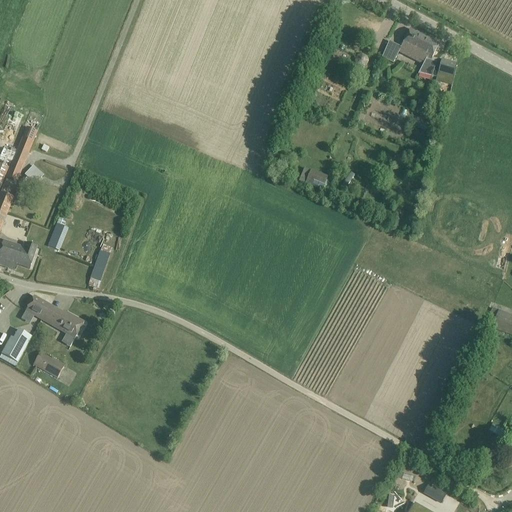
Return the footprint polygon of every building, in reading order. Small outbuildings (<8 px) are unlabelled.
[(389,42),(384,51),(381,57),(393,64),(399,53),(421,64),(417,73),(435,77),(435,82),(451,86),(456,65),(432,58),(438,45),(410,30),(401,48),(389,42)] [(12,109),(2,138),(12,141),(22,112),(12,109)] [(27,128),(13,162),(20,165),(23,166),(37,132),(27,128)] [(13,162),(6,177),(13,180),(20,165),(13,162)] [(304,185),(322,192),(328,177),(311,170),(304,185)] [(29,171),(25,176),(35,185),(40,180),(29,171)] [(0,232),(13,198),(0,192),(0,232)] [(57,224),(48,247),(59,251),(68,229),(57,224)] [(0,250),(0,265),(12,269),(19,246),(4,241),(0,250)] [(23,247),(19,246),(12,269),(14,270),(14,269),(15,264),(30,269),(37,247),(25,243),(23,247)] [(91,283),(102,285),(112,247),(101,244),(91,283)] [(61,315),(63,311),(35,295),(25,312),(41,321),(48,308),(61,315)] [(84,323),(63,311),(61,315),(48,308),(41,321),(74,340),(84,323)] [(511,335),(511,316),(491,309),(487,321),(494,323),(492,329),(511,335)] [(1,355),(17,363),(32,337),(19,330),(14,339),(11,337),(1,355)] [(41,352),(33,365),(57,379),(65,366),(41,352)] [(473,457),(483,463),(499,437),(488,431),(473,457)] [(430,498),(435,489),(428,485),(424,494),(430,498)] [(416,499),(409,511),(435,511),(436,510),(416,499)]
